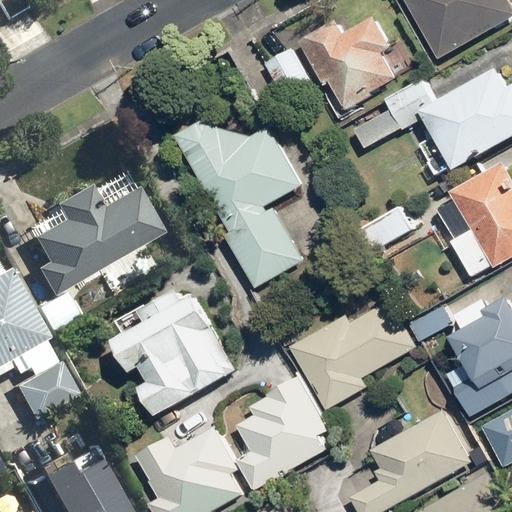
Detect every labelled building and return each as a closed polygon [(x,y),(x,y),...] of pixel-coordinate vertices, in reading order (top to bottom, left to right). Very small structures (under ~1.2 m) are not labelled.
[(511,0),(414,0),(449,60),(511,23),(511,0)] [(310,41),(346,105),(398,76),(362,12),(310,41)] [(293,47),(266,63),(287,99),(314,84),(293,47)] [(511,75),(509,70),(432,113),(464,171),(511,144),(511,75)] [(391,101),(402,121),(437,102),(425,81),(391,101)] [(270,130),(239,147),(220,114),(176,139),(259,287),(304,261),(269,199),(300,182),(270,130)] [(454,191),(496,265),(511,255),(511,173),(505,162),(454,191)] [(19,231),(53,291),(142,241),(108,181),(19,231)] [(362,231),(374,251),(414,228),(402,208),(362,231)] [(0,359),(39,337),(0,268),(0,359)] [(63,292),(35,308),(55,344),(83,328),(63,292)] [(116,342),(157,414),(235,370),(195,298),(116,342)] [(451,331),(484,389),(511,373),(511,303),(509,298),(451,331)] [(395,300),(300,355),(327,401),(422,347),(395,300)] [(458,321),(448,305),(415,325),(425,342),(458,321)] [(11,387),(30,419),(74,394),(56,361),(11,387)] [(244,459),(259,488),(329,451),(321,437),(332,430),(307,387),(304,380),(253,406),(258,415),(242,424),(257,452),(244,459)] [(445,410),(374,450),(391,480),(355,500),(362,511),(383,511),(474,460),(445,410)] [(511,413),(486,429),(509,469),(511,466),(511,413)] [(210,420),(134,460),(161,511),(230,511),(253,500),(210,420)] [(33,483),(49,511),(115,511),(84,455),(33,483)] [(511,511),(491,476),(426,511),(511,511)] [(272,511),(298,511),(293,502),(272,511)]
